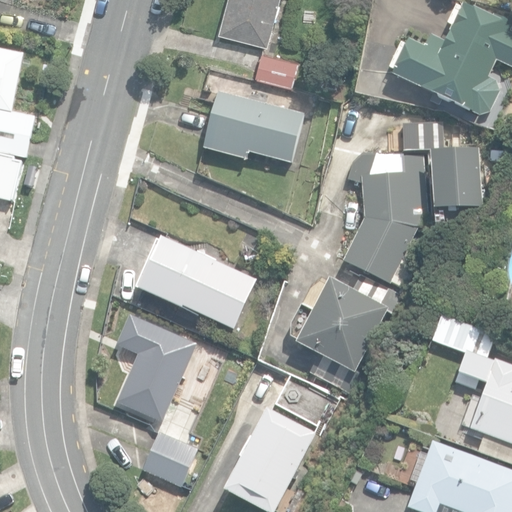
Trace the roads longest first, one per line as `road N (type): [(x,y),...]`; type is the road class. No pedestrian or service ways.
road 1 (tertiary): [(63,309),(137,0)]
road 2 (tertiary): [(83,511),(58,459),(50,392),(63,309)]
